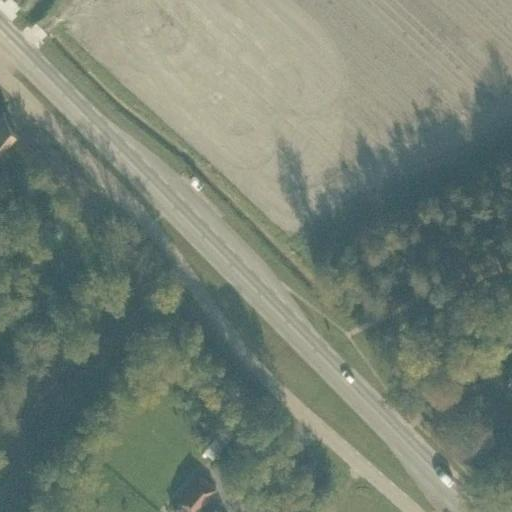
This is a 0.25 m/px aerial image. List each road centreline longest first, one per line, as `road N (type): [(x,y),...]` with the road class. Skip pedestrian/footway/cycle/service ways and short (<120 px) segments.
road 1 (primary): [(478,511),(13,45)]
road 2 (unclassified): [(414,511),(270,383),(145,223),(0,77)]
